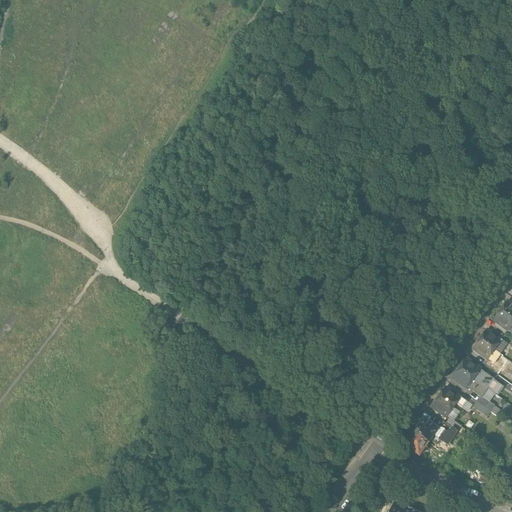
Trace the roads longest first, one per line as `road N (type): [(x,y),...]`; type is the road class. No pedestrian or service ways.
road 1 (unclassified): [(370,451),(115,268)]
road 2 (residential): [(370,451),(511,259)]
road 3 (residential): [(506,511),(370,451)]
road 4 (track): [(115,268),(29,224),(0,219)]
